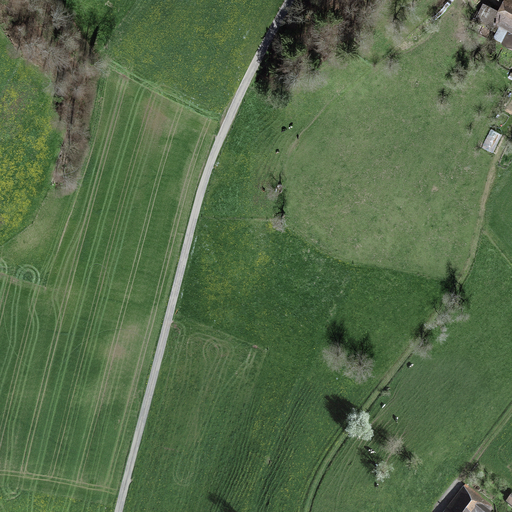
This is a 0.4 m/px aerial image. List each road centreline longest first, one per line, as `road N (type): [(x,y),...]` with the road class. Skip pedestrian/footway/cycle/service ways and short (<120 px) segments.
road 1 (unclassified): [(290,0),(201,191),(118,511)]
road 2 (track): [(306,511),(330,455),(459,282),(511,125)]
road 3 (track): [(438,511),(511,410)]
